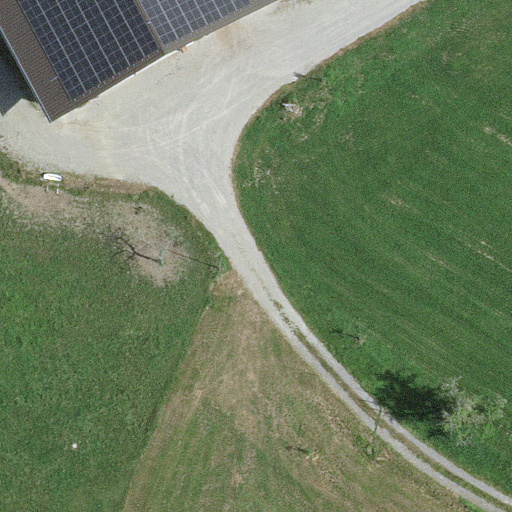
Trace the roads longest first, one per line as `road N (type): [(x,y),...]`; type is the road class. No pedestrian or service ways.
road 1 (track): [(507,511),(373,417),(272,304),(220,217),(209,147),(243,87),(387,0)]
road 2 (track): [(22,0),(60,55),(123,112),(209,147)]
